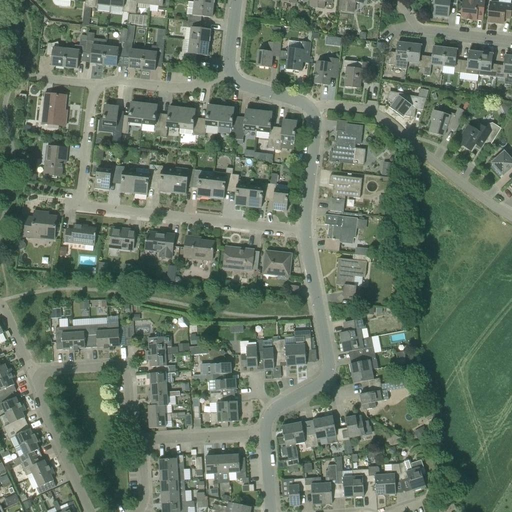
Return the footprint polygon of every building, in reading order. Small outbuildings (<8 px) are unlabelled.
[(89,27),(91,11),(91,0),(85,0),(83,27),(89,27)] [(91,0),(91,11),(97,11),(97,6),(110,8),(111,8),(111,0),(91,0)] [(131,1),(125,0),(124,0),(111,0),(111,8),(110,8),(110,14),(122,16),(123,13),(129,13),(131,1)] [(137,0),(137,2),(131,1),(129,13),(138,14),(139,11),(136,10),(136,8),(149,10),(150,0),(137,0)] [(169,0),(150,0),(149,10),(168,12),(169,0)] [(332,4),(332,0),(310,0),(310,9),(324,10),(325,3),(332,4)] [(363,4),(363,0),(339,0),(338,11),(354,13),(355,3),(363,4)] [(448,18),(450,4),(457,5),(457,0),(435,0),(434,17),(448,18)] [(477,0),(477,1),(465,0),(463,0),(461,20),(476,21),(483,21),(485,0),(477,0)] [(510,20),(511,10),(511,5),(490,2),(488,23),(503,24),(504,19),(510,20)] [(200,24),(201,17),(212,19),(214,5),(194,3),(189,3),(188,15),(189,15),(188,22),(200,24)] [(129,26),(146,28),(148,16),(130,14),(129,26)] [(188,22),(187,28),(186,28),(184,41),(189,42),(209,44),(211,31),(201,29),(200,29),(200,24),(188,22)] [(88,34),(87,42),(85,54),(92,54),(91,64),(104,66),(106,47),(107,41),(94,40),(95,35),(88,34)] [(85,54),(87,42),(80,41),(80,47),(75,46),(73,48),(74,50),(67,50),(65,68),(78,70),(80,53),(85,54)] [(118,48),(106,47),(104,66),(117,67),(118,57),(124,58),(126,42),(119,41),(118,48)] [(142,70),(144,51),(132,50),(133,43),(126,42),(124,58),(130,59),(129,69),(142,70)] [(188,54),(180,53),(179,60),(196,62),(197,56),(207,57),(209,44),(189,42),(188,54)] [(53,57),(52,64),(51,67),(65,68),(67,50),(67,47),(60,46),(58,43),(52,44),(48,44),(46,56),(53,57)] [(271,69),(272,59),(273,57),(280,58),(281,45),(268,43),(267,52),(258,51),(256,67),(271,69)] [(302,72),(303,63),(303,61),(309,62),(311,44),(301,43),(300,50),(288,49),(286,71),(302,72)] [(407,63),(409,45),(397,43),(396,53),(390,53),(389,66),(395,66),(394,69),(407,70),(407,63)] [(426,57),(420,56),(421,46),(409,45),(407,63),(419,64),(418,69),(424,69),(425,70),(426,57)] [(151,52),(144,51),(142,70),(155,72),(156,65),(162,66),(164,48),(152,46),(151,52)] [(433,48),(432,58),(426,57),(425,70),(424,69),(423,76),(430,77),(431,66),(443,67),(445,49),(433,48)] [(462,61),(456,61),(457,51),(445,49),(443,67),(455,69),(454,73),(460,74),(461,74),(462,61)] [(469,52),(468,62),(462,61),(461,74),(460,74),(459,80),(478,82),(478,76),(481,54),(469,52)] [(498,66),(492,65),(493,55),(481,54),(478,76),(496,78),(498,66)] [(511,57),(505,56),(504,66),(498,66),(496,78),(507,79),(507,76),(511,76),(511,57)] [(329,86),(331,76),(331,75),(338,76),(339,60),(325,59),(325,63),(317,62),(315,74),(316,74),(315,84),(329,86)] [(346,75),(345,78),(344,88),(360,90),(361,80),(368,81),(370,64),(344,61),(343,68),(346,69),(345,75),(346,75)] [(390,102),(393,104),(390,108),(403,119),(405,117),(414,119),(416,110),(423,111),(427,99),(403,95),(396,93),(390,102)] [(45,95),(42,125),(47,125),(47,129),(59,130),(59,126),(66,127),(67,118),(65,118),(67,97),(45,95)] [(132,103),(130,120),(123,120),(122,134),(128,135),(130,124),(142,126),(144,105),(132,103)] [(430,121),(433,122),(429,133),(444,138),(446,131),(449,129),(456,132),(469,105),(466,103),(462,111),(459,109),(456,115),(451,114),(450,117),(433,111),(430,121)] [(154,132),(156,132),(161,132),(162,118),(156,117),(157,106),(144,105),(142,126),(141,132),(154,133),(154,132)] [(208,106),(206,123),(200,122),(198,137),(200,137),(200,139),(204,140),(204,138),(205,138),(206,127),(219,129),(221,108),(208,106)] [(116,129),(115,131),(115,133),(122,134),(123,120),(118,119),(119,108),(106,107),(103,127),(116,129)] [(170,108),(168,119),(162,118),(161,132),(160,138),(166,139),(167,134),(168,129),(180,130),(182,109),(170,108)] [(231,135),(230,140),(235,140),(236,140),(238,124),(233,123),(234,109),(221,108),(219,129),(218,134),(231,135)] [(200,122),(194,122),(195,111),(182,109),(180,130),(179,135),(193,136),(192,139),(198,139),(198,137),(200,122)] [(237,140),(243,141),(243,136),(246,136),(249,134),(249,132),(256,133),(259,112),(246,111),(245,125),(238,124),(236,140),(237,140)] [(276,131),(270,130),(272,114),(259,112),(256,133),(257,133),(256,138),(268,139),(267,150),(272,151),(272,148),(274,149),(276,131)] [(284,121),(282,132),(276,131),(274,149),(274,151),(280,151),(281,149),(293,151),(297,123),(284,121)] [(471,152),(475,145),(481,149),(485,143),(490,146),(501,129),(492,124),(488,125),(486,129),(479,125),(476,131),(467,125),(461,136),(463,137),(459,144),(471,152)] [(360,145),(361,137),(363,127),(347,125),(346,133),(338,132),(336,146),(338,146),(338,150),(333,150),(332,162),(336,163),(338,164),(338,163),(364,166),(366,151),(355,149),(355,144),(360,145)] [(43,177),(61,179),(63,159),(66,159),(67,150),(46,148),(43,177)] [(503,176),(510,169),(511,168),(511,158),(510,157),(505,152),(492,164),(494,166),(491,169),(499,177),(502,175),(503,176)] [(156,166),(157,166),(157,162),(151,161),(149,170),(137,169),(137,174),(136,174),(134,194),(147,196),(148,185),(154,186),(156,166)] [(383,162),(381,175),(391,176),(392,163),(383,162)] [(111,165),(111,171),(98,169),(96,190),(109,192),(110,181),(116,181),(118,167),(116,167),(116,166),(111,165)] [(154,186),(160,187),(160,192),(172,194),(175,173),(163,172),(163,167),(157,166),(156,166),(154,186)] [(125,168),(118,167),(116,181),(122,182),(121,193),(134,194),(136,174),(124,172),(125,168)] [(194,171),(193,170),(176,168),(175,173),(172,194),(186,195),(187,185),(193,185),(194,171)] [(224,200),(225,189),(231,190),(232,175),(233,170),(227,169),(226,174),(214,173),(211,198),(224,200)] [(211,198),(214,173),(194,171),(193,185),(199,186),(198,197),(211,198)] [(244,181),(243,181),(239,181),(239,176),(232,175),(231,190),(237,190),(235,206),(248,208),(250,187),(243,186),(244,181)] [(494,186),(500,191),(510,179),(504,175),(494,186)] [(334,200),(343,201),(345,201),(345,197),(353,198),(353,199),(360,199),(362,178),(357,178),(357,179),(330,176),(329,186),(334,186),(333,192),(334,192),(334,200)] [(270,185),(263,184),(263,189),(250,187),(248,208),(261,209),(262,198),(268,199),(270,185)] [(286,212),(289,187),(270,185),(268,199),(274,200),(273,211),(286,212)] [(388,205),(388,197),(379,197),(379,205),(388,205)] [(25,237),(35,238),(54,240),(57,218),(43,216),(43,213),(35,212),(34,219),(27,218),(25,237)] [(355,239),(356,229),(358,219),(326,216),(325,226),(329,226),(328,238),(329,238),(329,240),(340,241),(340,245),(348,245),(349,238),(355,239)] [(384,219),(378,225),(384,231),(390,225),(384,219)] [(368,230),(368,220),(360,220),(360,229),(368,230)] [(68,230),(66,244),(86,246),(85,251),(93,252),(93,244),(95,245),(96,235),(95,234),(96,229),(83,228),(83,226),(75,225),(74,231),(68,230)] [(112,228),(109,249),(133,252),(135,231),(112,228)] [(148,233),(146,252),(159,253),(159,259),(171,260),(172,253),(173,253),(175,236),(148,233)] [(187,237),(184,259),(212,262),(214,243),(196,241),(196,238),(187,237)] [(66,257),(67,248),(59,247),(58,256),(66,257)] [(379,248),(378,251),(378,257),(388,258),(389,248),(382,247),(379,248)] [(226,248),(224,269),(251,273),(252,271),(254,252),(254,251),(226,248)] [(367,256),(367,249),(355,248),(355,255),(367,256)] [(266,252),(265,262),(263,274),(289,277),(292,255),(284,254),(283,256),(272,254),(267,254),(267,252),(266,252)] [(353,287),(354,277),(365,278),(367,263),(371,263),(371,257),(354,255),(353,261),(339,259),(336,285),(344,286),(343,297),(355,298),(356,287),(353,287)] [(108,264),(99,263),(98,275),(106,276),(108,264)] [(136,267),(127,265),(126,272),(123,272),(122,278),(134,280),(134,279),(136,267)] [(176,267),(168,266),(167,274),(175,275),(176,267)] [(290,295),(298,297),(301,288),(292,285),(290,295)] [(190,323),(186,318),(183,317),(179,320),(178,325),(181,328),(188,328),(188,325),(190,323)] [(345,333),(340,334),(342,344),(362,340),(360,331),(366,329),(364,319),(346,323),(346,326),(345,331),(345,333)] [(69,320),(55,320),(56,328),(69,327),(69,320)] [(126,346),(126,341),(125,328),(131,328),(131,326),(131,325),(122,325),(122,328),(119,328),(119,324),(108,325),(109,351),(114,351),(114,347),(127,347),(127,346),(126,346)] [(104,352),(109,351),(108,325),(90,326),(91,349),(98,348),(104,348),(104,352)] [(86,349),(91,349),(90,326),(74,327),(73,327),(74,354),(79,353),(79,350),(85,349),(86,349)] [(125,328),(126,341),(132,340),(132,332),(134,332),(134,326),(131,326),(131,328),(125,328)] [(58,329),(59,332),(56,332),(57,345),(63,345),(63,351),(69,350),(70,354),(74,354),(73,327),(58,329)] [(191,346),(199,345),(198,334),(191,335),(191,346)] [(148,340),(149,352),(146,353),(146,352),(146,357),(172,355),(178,355),(178,348),(172,348),(171,338),(148,340)] [(344,354),(352,352),(353,358),(359,357),(375,354),(371,338),(362,340),(342,344),(344,354)] [(295,346),(297,366),(306,366),(305,352),(316,351),(313,339),(304,339),(295,340),(295,346)] [(280,367),(286,367),(297,366),(295,346),(285,347),(285,340),(279,341),(280,367)] [(248,368),(257,368),(257,371),(264,370),(263,359),(264,359),(263,342),(263,341),(256,341),(256,348),(249,348),(249,342),(240,343),(241,355),(242,361),(242,368),(248,367),(248,368)] [(280,367),(279,341),(278,341),(274,341),(272,341),(263,342),(264,359),(263,359),(264,370),(274,370),(274,368),(280,367)] [(189,345),(179,346),(180,355),(189,355),(189,345)] [(398,366),(405,364),(405,358),(405,352),(396,354),(397,356),(396,356),(398,366)] [(359,357),(360,363),(350,365),(352,375),(372,371),(370,361),(376,360),(375,354),(359,357)] [(156,368),(157,374),(169,373),(169,367),(167,367),(166,362),(173,362),(172,355),(146,357),(146,362),(147,362),(150,361),(150,368),(156,368)] [(416,356),(405,358),(405,364),(417,362),(416,356)] [(0,361),(0,379),(13,373),(11,369),(8,371),(5,365),(2,366),(0,361)] [(231,364),(221,365),(203,366),(204,376),(194,376),(194,383),(215,381),(215,382),(219,382),(219,381),(219,375),(231,374),(231,364)] [(354,384),(363,382),(367,382),(368,388),(381,385),(379,379),(374,380),(372,371),(352,375),(354,384)] [(13,373),(0,379),(0,397),(13,392),(13,393),(16,391),(14,386),(12,380),(15,378),(13,373)] [(169,373),(157,374),(147,375),(147,380),(150,380),(151,386),(166,385),(173,384),(172,378),(179,377),(178,373),(169,373)] [(230,397),(230,391),(236,390),(236,380),(219,381),(219,382),(215,382),(215,391),(210,392),(210,398),(230,397)] [(389,400),(386,388),(391,387),(390,383),(381,385),(368,388),(369,394),(360,395),(362,406),(363,405),(364,411),(376,409),(375,403),(389,400)] [(167,393),(166,385),(151,386),(151,392),(148,392),(148,397),(167,395),(167,393)] [(4,411),(6,414),(24,406),(22,402),(19,404),(16,398),(13,393),(13,392),(0,397),(0,411),(2,412),(4,411)] [(167,397),(173,397),(173,393),(167,393),(167,395),(148,397),(149,401),(152,401),(152,407),(165,406),(168,406),(167,397)] [(237,402),(230,403),(230,397),(210,398),(211,404),(216,404),(216,414),(238,413),(237,402)] [(6,433),(27,424),(25,419),(23,413),(26,411),(24,406),(6,414),(7,415),(6,416),(10,425),(4,428),(6,433)] [(165,415),(165,406),(152,407),(149,407),(149,413),(146,414),(146,419),(165,417),(165,415)] [(216,414),(210,414),(211,424),(238,422),(238,413),(216,414)] [(150,429),(166,428),(167,428),(167,422),(171,422),(171,419),(171,415),(165,415),(165,417),(146,419),(147,423),(150,423),(150,429)] [(192,427),(192,417),(192,415),(185,416),(177,417),(178,419),(183,419),(185,421),(185,427),(192,427)] [(341,429),(335,431),(333,417),(323,419),(327,439),(328,445),(344,442),(341,429)] [(345,419),(347,428),(341,429),(344,442),(350,441),(349,439),(365,436),(364,431),(370,430),(368,422),(362,423),(361,417),(356,418),(356,417),(345,419)] [(320,441),(327,439),(323,419),(313,421),(315,430),(309,431),(312,448),(318,447),(317,443),(319,443),(320,442),(320,441)] [(295,445),(305,444),(306,449),(312,448),(309,431),(303,432),(301,423),(291,425),(295,445)] [(15,437),(20,446),(38,438),(36,434),(33,435),(30,430),(27,424),(6,433),(7,435),(9,438),(9,440),(15,437)] [(288,460),(278,462),(278,469),(288,468),(297,466),(299,465),(295,445),(291,425),(282,427),(284,438),(285,445),(288,460)] [(428,435),(424,427),(414,433),(418,441),(428,435)] [(20,446),(20,447),(24,456),(20,459),(14,461),(17,467),(21,465),(41,455),(39,450),(40,450),(37,444),(40,443),(38,438),(20,446)] [(278,447),(285,445),(284,438),(277,439),(278,447)] [(21,465),(27,477),(29,480),(34,477),(52,469),(50,465),(47,467),(45,461),(44,461),(41,455),(21,465)] [(184,462),(183,456),(176,457),(176,459),(159,460),(160,462),(158,462),(158,463),(160,463),(160,471),(177,470),(177,464),(182,464),(184,462)] [(206,458),(206,468),(207,476),(214,475),(214,481),(218,481),(217,457),(215,457),(215,456),(215,457),(206,458)] [(218,457),(217,457),(218,481),(219,484),(229,484),(229,481),(228,456),(219,457),(219,456),(218,456),(218,457)] [(228,456),(229,481),(237,481),(237,479),(243,479),(243,484),(249,483),(249,479),(246,479),(245,467),(245,462),(239,462),(239,456),(228,456)] [(408,479),(410,483),(413,492),(425,488),(419,468),(414,470),(410,461),(408,460),(404,461),(403,463),(399,465),(402,481),(408,479)] [(311,464),(304,465),(305,474),(312,473),(311,464)] [(392,465),(392,471),(392,472),(390,472),(390,474),(384,475),(386,496),(396,495),(395,481),(402,481),(399,465),(392,465)] [(369,483),(375,483),(376,497),(386,496),(384,475),(380,475),(379,469),(378,467),(369,468),(369,470),(368,471),(369,483)] [(52,469),(34,477),(39,488),(37,489),(39,495),(56,487),(54,482),(51,476),(55,474),(52,469)] [(177,471),(177,470),(160,471),(161,480),(159,480),(159,481),(161,481),(161,482),(184,481),(183,470),(177,471)] [(364,497),(363,487),(363,483),(369,483),(368,471),(353,472),(353,477),(354,498),(364,497)] [(337,490),(343,490),(344,499),(354,498),(353,477),(353,472),(342,472),(336,473),(337,490)] [(332,504),(332,490),(337,490),(336,473),(330,473),(331,484),(321,484),(322,505),(332,504)] [(0,479),(0,480),(3,487),(11,483),(7,476),(0,479)] [(306,492),(312,492),(312,506),(322,505),(321,484),(321,478),(305,479),(306,492)] [(300,506),(300,492),(306,492),(305,479),(293,480),(294,486),(289,487),(289,497),(290,507),(300,506)] [(185,491),(184,481),(161,482),(161,484),(160,484),(160,485),(161,485),(161,493),(185,491)] [(162,504),(188,502),(187,501),(186,501),(185,491),(161,493),(162,502),(161,502),(161,503),(162,502),(162,504)] [(197,502),(198,502),(208,501),(207,498),(205,498),(204,494),(197,494),(197,502)] [(9,508),(20,503),(16,495),(5,500),(9,508)] [(33,507),(30,501),(23,504),(26,510),(33,507)] [(78,511),(74,502),(70,504),(60,508),(60,507),(55,509),(56,511),(78,511)] [(162,506),(162,511),(187,511),(188,508),(195,508),(194,502),(188,502),(162,504),(162,506),(161,506),(162,506)] [(227,507),(213,505),(212,510),(216,511),(218,511),(250,511),(251,508),(248,507),(228,503),(227,507)]
